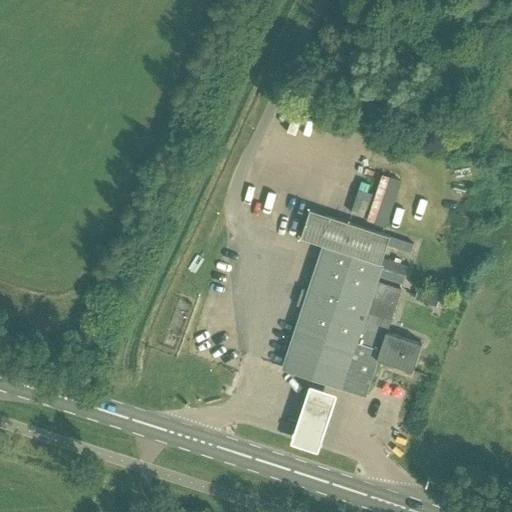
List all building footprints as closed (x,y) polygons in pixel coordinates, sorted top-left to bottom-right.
[(385,227),(401,180),(390,177),(374,223),(385,227)] [(363,217),(370,194),(358,190),(350,213),(363,217)] [(402,285),(407,267),(383,259),(390,236),(310,209),(301,238),(325,246),(310,291),(305,289),(303,294),(301,299),(306,301),(284,368),(366,395),(377,359),(413,371),(422,344),(387,332),(402,289),(376,281),(377,278),(402,285)] [(230,280),(215,286),(219,296),(234,290),(230,280)] [(430,292),(418,288),(415,299),(426,303),(430,292)] [(345,394),(316,385),(298,445),(327,454),(345,394)]
